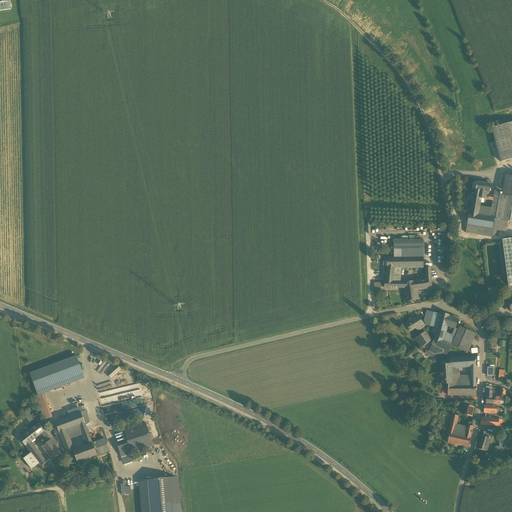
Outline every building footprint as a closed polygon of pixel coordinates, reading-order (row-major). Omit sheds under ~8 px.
[(0,10),(11,9),(10,1),(5,2),(1,3),(0,3),(0,10)] [(511,123),(492,128),(501,162),(511,159),(511,123)] [(511,176),(505,175),(502,195),(511,196),(511,176)] [(477,182),(476,190),(489,193),(491,184),(477,182)] [(491,208),(489,216),(494,217),(492,229),(497,230),(506,231),(507,221),(511,222),(511,196),(502,195),(499,194),(500,192),(498,188),(495,188),(495,191),(494,196),(492,207),(491,207),(491,208)] [(488,200),(489,193),(476,190),(473,189),(469,213),(478,215),(480,206),(481,199),(488,200)] [(491,208),(480,206),(478,215),(489,216),(491,208)] [(467,225),(492,229),(494,217),(489,216),(478,215),(469,213),(467,225)] [(496,235),(497,230),(492,229),(467,225),(466,233),(469,233),(492,237),(492,235),(492,234),(496,235)] [(511,238),(502,240),(508,286),(511,285),(511,238)] [(395,257),(423,257),(423,242),(394,242),(394,257),(395,257)] [(386,277),(394,268),(395,257),(394,257),(388,258),(386,277)] [(423,257),(395,257),(394,268),(396,268),(401,268),(423,268),(423,257)] [(417,290),(427,289),(432,288),(431,282),(431,268),(425,268),(426,279),(415,281),(414,281),(405,282),(401,282),(393,281),(392,288),(403,288),(407,288),(408,292),(417,290)] [(401,282),(401,268),(394,268),(393,281),(401,282)] [(385,288),(392,288),(393,281),(385,280),(385,288)] [(418,299),(417,290),(408,292),(407,288),(403,288),(405,301),(418,299)] [(478,298),(479,303),(488,301),(488,302),(494,300),(492,296),(494,295),(492,288),(478,293),(480,298),(478,298)] [(431,326),(432,327),(437,328),(438,323),(440,314),(434,313),(427,311),(424,320),(426,325),(431,326)] [(440,314),(438,323),(447,326),(454,329),(455,329),(458,319),(449,316),(440,314)] [(405,324),(409,331),(418,325),(421,329),(425,327),(422,323),(418,316),(405,324)] [(445,332),(447,326),(438,323),(437,328),(435,334),(435,337),(436,337),(443,340),(445,332)] [(455,337),(452,344),(451,345),(465,352),(473,333),(460,327),(458,330),(455,337)] [(415,339),(421,348),(432,341),(425,332),(415,339)] [(451,335),(445,332),(443,340),(452,344),(455,337),(451,335)] [(473,333),(465,352),(468,353),(476,335),(473,333)] [(435,337),(432,345),(448,352),(451,345),(452,344),(443,340),(436,337),(435,337)] [(447,355),(448,352),(432,345),(430,348),(428,351),(435,355),(443,354),(447,355)] [(30,373),(37,392),(84,375),(77,356),(30,373)] [(450,362),(450,369),(452,369),(459,368),(466,368),(465,357),(449,359),(450,362)] [(466,368),(470,368),(476,367),(476,357),(465,357),(466,368)] [(448,396),(452,396),(451,383),(451,375),(451,371),(450,369),(450,362),(439,363),(441,385),(448,384),(448,396)] [(476,396),(476,372),(470,372),(471,376),(471,382),(460,383),(451,383),(452,396),(476,396)] [(451,375),(451,383),(460,383),(459,376),(459,374),(451,375)] [(84,375),(37,392),(38,396),(85,378),(84,375)] [(113,377),(97,383),(100,392),(115,387),(114,384),(115,383),(113,377)] [(107,396),(140,390),(139,384),(106,390),(107,396)] [(486,404),(493,404),(494,397),(491,397),(492,387),(486,387),(485,397),(486,397),(486,404)] [(35,397),(44,420),(53,417),(44,394),(35,397)] [(101,398),(102,406),(108,405),(108,402),(112,401),(112,397),(101,398)] [(128,409),(144,406),(143,398),(124,401),(125,407),(128,407),(128,409)] [(67,412),(69,417),(81,413),(83,412),(81,406),(67,412)] [(473,408),(465,406),(463,414),(471,416),(473,408)] [(484,413),(496,414),(497,406),(484,406),(484,413)] [(25,415),(30,421),(35,418),(29,411),(25,415)] [(85,423),(85,424),(90,422),(85,411),(83,412),(81,413),(85,423)] [(69,417),(55,423),(59,433),(65,431),(66,430),(80,425),(85,423),(81,413),(69,417)] [(40,423),(38,424),(44,432),(47,430),(40,423)] [(123,430),(128,444),(131,454),(153,446),(146,423),(123,430)] [(41,435),(44,432),(38,424),(29,431),(20,438),(26,446),(30,443),(41,435)] [(465,436),(467,427),(456,424),(456,426),(454,434),(465,436)] [(80,425),(66,430),(65,431),(69,440),(81,435),(81,434),(83,433),(81,429),(80,425)] [(467,447),(468,447),(473,427),(472,427),(467,426),(467,427),(465,436),(454,434),(456,426),(450,425),(448,433),(449,433),(447,443),(467,447)] [(52,436),(47,430),(44,432),(41,435),(46,441),(47,440),(52,436)] [(485,430),(484,433),(490,435),(489,438),(490,439),(491,439),(493,433),(485,430)] [(65,431),(59,433),(67,454),(73,451),(72,450),(69,440),(65,431)] [(88,446),(93,444),(92,443),(88,431),(83,433),(84,435),(88,446)] [(64,455),(67,454),(59,433),(56,434),(64,455)] [(55,444),(56,446),(58,444),(52,436),(47,440),(46,441),(43,443),(45,445),(42,448),(45,452),(55,444)] [(479,449),(486,452),(490,439),(489,438),(483,436),(479,449)] [(105,439),(92,443),(93,444),(97,455),(97,456),(110,451),(105,439)] [(26,446),(42,466),(46,463),(41,456),(30,443),(26,446)] [(60,451),(58,449),(56,446),(55,444),(45,452),(46,454),(51,459),(60,451)] [(73,451),(77,463),(97,456),(97,455),(93,444),(88,446),(74,451),(73,451)] [(130,454),(131,454),(128,444),(118,447),(121,457),(125,456),(130,454)] [(31,469),(38,464),(30,454),(23,459),(31,469)] [(47,464),(41,456),(31,463),(38,472),(47,464)] [(126,458),(122,459),(124,465),(133,462),(133,460),(132,456),(130,457),(126,458)] [(179,511),(177,478),(140,481),(142,511),(179,511)] [(124,484),(121,484),(121,490),(132,490),(131,486),(127,486),(126,481),(124,481),(124,484)]
